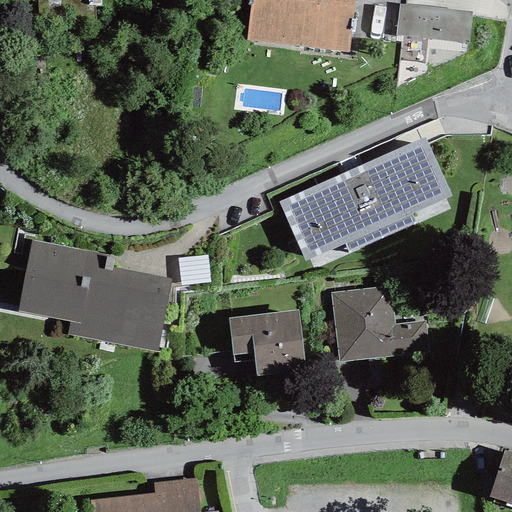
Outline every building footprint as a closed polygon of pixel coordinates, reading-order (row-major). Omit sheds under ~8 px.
[(251,0),(247,41),(349,53),(355,0),(251,0)] [(472,13),(400,5),(396,36),(402,36),(399,61),(425,64),(428,39),(468,44),(472,13)] [(425,137),(279,202),(305,261),(451,196),(425,137)] [(115,257),(32,240),(18,311),(69,322),(67,335),(157,352),(171,279),(112,268),(115,257)] [(211,283),(208,255),(178,258),(181,286),(211,283)] [(390,287),(331,293),(339,362),(427,354),(424,321),(395,325),(390,287)] [(298,310),(229,319),(234,363),(254,361),(256,379),(305,373),(298,310)] [(511,453),(503,450),(488,498),(511,504),(511,453)] [(199,511),(196,478),(153,483),(154,494),(90,501),(91,511),(199,511)]
